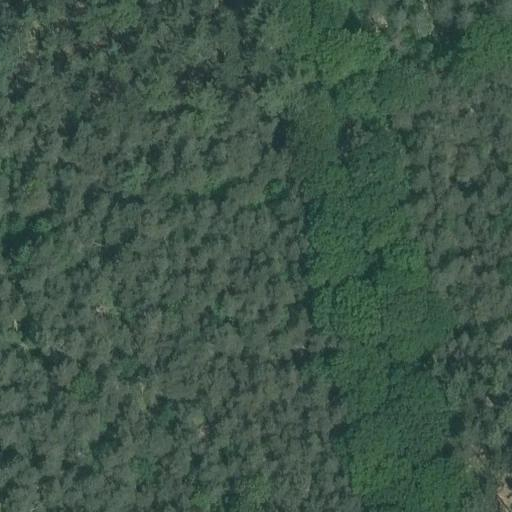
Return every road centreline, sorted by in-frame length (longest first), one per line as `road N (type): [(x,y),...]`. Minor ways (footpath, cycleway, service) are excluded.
road 1 (unclassified): [(432,511),(319,0)]
road 2 (track): [(335,72),(511,37)]
